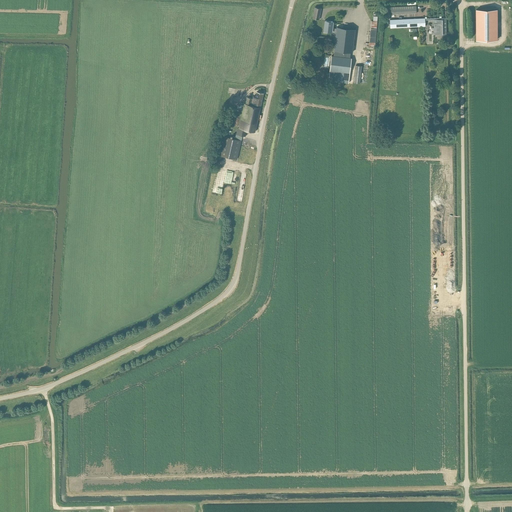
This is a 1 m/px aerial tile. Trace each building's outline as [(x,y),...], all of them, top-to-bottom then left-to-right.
[(319,20),(321,8),(315,7),(312,18),(319,20)] [(476,40),(497,40),(496,9),(476,9),(476,40)] [(373,21),(371,21),(369,46),(375,47),(378,16),(373,16),(373,21)] [(425,18),(390,20),(390,28),(425,26),(425,20),(433,20),(437,20),(441,20),(441,18),(437,18),(425,18)] [(441,36),(446,35),(446,18),(441,18),(441,20),(437,20),(437,34),(441,34),(441,36)] [(325,21),(323,30),(328,31),(328,33),(333,33),(332,44),(335,44),(334,50),(334,55),(333,56),(331,56),(330,71),(328,80),(348,83),(350,73),(351,58),(350,58),(350,52),(352,52),(355,30),(337,27),(337,28),(332,28),(333,22),(325,21)] [(356,65),(354,82),(360,83),(362,66),(356,65)] [(261,105),(264,93),(256,91),(255,97),(253,96),(251,103),(261,105)] [(250,105),(252,98),(247,97),(246,104),(244,104),(239,128),(238,128),(235,139),(225,137),(220,156),(237,160),(242,136),(245,136),(247,130),(255,132),(260,107),(250,105)]
